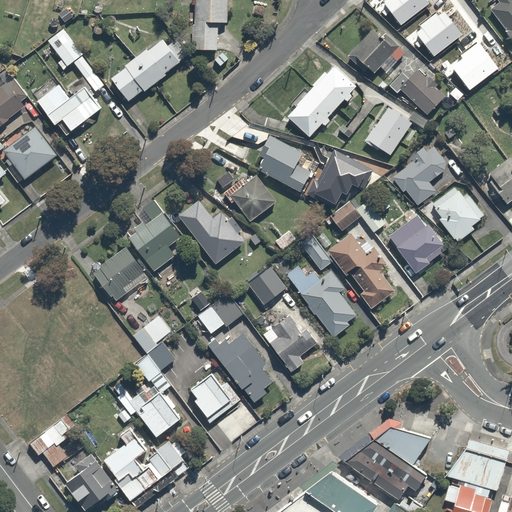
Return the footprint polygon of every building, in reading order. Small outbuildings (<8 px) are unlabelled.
[(191,0),(189,46),(216,47),(218,21),(223,22),(224,0),(191,0)] [(448,0),(451,3),(454,0),(402,0),(390,10),(408,35),(416,29),(414,26),(448,0)] [(511,0),(499,0),(489,8),(504,28),(497,33),(508,47),(511,43),(511,0)] [(374,24),(349,53),(370,71),(372,68),(381,76),(396,59),(398,61),(406,52),(374,24)] [(63,27),(46,39),(60,58),(55,61),(61,69),(72,61),(94,91),(104,83),(63,27)] [(159,39),(109,78),(127,101),(177,62),(159,39)] [(352,85),(331,65),(284,114),(306,135),(352,85)] [(423,113),(442,95),(435,88),(441,81),(429,69),(423,75),(414,67),(405,75),(400,69),(385,83),(395,92),(399,88),(423,113)] [(0,121),(29,101),(7,70),(0,75),(0,121)] [(57,81),(35,98),(52,121),(59,116),(68,128),(99,105),(83,85),(68,96),(57,81)] [(407,119),(387,106),(364,142),(384,155),(407,119)] [(427,119),(411,109),(406,117),(422,127),(427,119)] [(54,153),(33,124),(2,148),(23,176),(54,153)] [(267,129),(253,153),(260,157),(255,165),(298,190),(311,166),(298,159),(303,150),(267,129)] [(430,140),(414,151),(416,155),(406,163),(403,159),(382,174),(387,181),(391,178),(400,190),(402,188),(413,204),(436,188),(428,178),(447,164),(430,140)] [(511,152),(481,175),(503,204),(511,197),(511,152)] [(341,175),(359,181),(361,174),(373,178),(377,164),(347,155),(341,175)] [(273,199),(254,174),(227,194),(247,219),(273,199)] [(455,180),(428,202),(440,216),(435,220),(451,239),(482,213),(455,180)] [(152,197),(134,211),(139,219),(122,233),(150,270),(173,253),(166,244),(180,234),(152,197)] [(209,216),(195,198),(175,213),(212,263),(241,241),(234,231),(240,227),(229,213),(224,217),(218,209),(209,216)] [(354,207),(347,198),(328,214),(340,229),(359,214),(354,207)] [(365,198),(354,207),(359,214),(371,230),(383,221),(365,198)] [(418,211),(386,234),(413,271),(445,248),(418,211)] [(329,259),(342,275),(347,271),(359,288),(354,292),(365,306),(391,286),(378,268),(384,263),(366,238),(359,243),(349,230),(323,250),(329,259)] [(323,250),(311,235),(300,243),(319,267),(329,259),(323,250)] [(147,282),(146,274),(124,244),(88,270),(110,301),(123,291),(138,281),(147,282)] [(289,281),(273,260),(243,282),(260,304),(282,287),(283,286),(289,281)] [(312,269),(306,274),(298,264),(285,274),(333,335),(362,312),(326,266),(316,274),(312,269)] [(298,351),(311,341),(314,345),(323,338),(283,286),(282,287),(260,304),(270,316),(254,328),(287,370),(303,358),(298,351)] [(57,311),(81,342),(94,331),(90,326),(108,313),(89,288),(57,311)] [(210,301),(205,294),(188,307),(208,332),(222,321),(224,325),(241,312),(225,289),(222,291),(221,291),(221,290),(220,290),(220,289),(219,289),(218,289),(217,289),(216,289),(215,289),(215,290),(214,290),(213,290),(213,291),(212,292),(212,293),(212,294),(212,295),(212,296),(212,297),(213,297),(213,298),(210,301)] [(157,310),(147,317),(135,300),(131,302),(123,291),(110,301),(109,302),(145,352),(157,369),(175,357),(160,335),(170,328),(157,310)] [(218,338),(215,334),(204,342),(251,402),(266,390),(261,383),(269,378),(258,363),(267,356),(246,328),(241,332),(235,325),(218,338)] [(41,340),(26,338),(21,392),(51,395),(55,349),(40,348),(41,340)] [(154,388),(165,380),(157,369),(145,352),(133,360),(154,388)] [(221,403),(200,374),(173,394),(195,423),(221,403)] [(166,419),(147,393),(123,411),(142,436),(166,419)] [(73,430),(56,405),(49,410),(56,419),(40,429),(36,423),(27,431),(30,436),(25,440),(36,454),(40,451),(49,465),(66,453),(58,441),(73,430)] [(402,417),(380,413),(335,455),(395,497),(406,482),(415,488),(424,474),(409,463),(429,435),(399,428),(402,417)] [(93,463),(129,511),(189,465),(170,439),(146,458),(125,430),(114,438),(118,444),(93,463)] [(463,447),(442,473),(452,476),(458,478),(488,486),(495,488),(506,448),(466,436),(463,447)] [(87,466),(75,474),(78,478),(64,488),(81,511),(85,511),(109,495),(87,466)] [(329,467),(302,487),(337,511),(365,511),(375,500),(329,467)] [(451,503),(448,511),(486,511),(491,497),(485,495),(488,486),(458,478),(452,476),(450,483),(445,482),(440,500),(451,503)] [(337,511),(302,487),(296,482),(256,511),(337,511)] [(401,511),(405,508),(392,498),(382,511),(401,511)]
